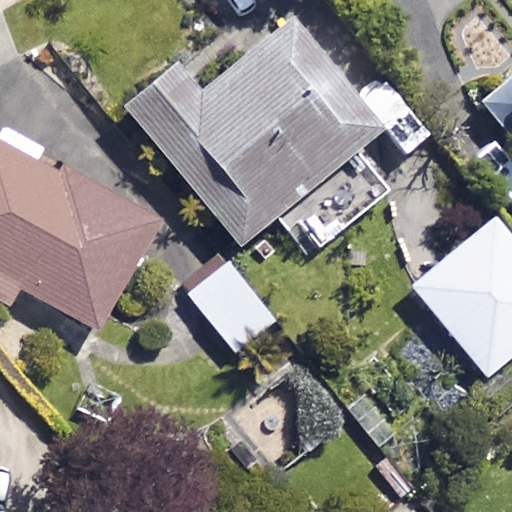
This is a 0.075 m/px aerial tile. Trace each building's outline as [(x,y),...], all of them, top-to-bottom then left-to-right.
[(511,0),(373,0),(407,62),(511,6),(511,0)] [(369,122),(276,8),(186,81),(166,57),(115,99),(230,240),(266,210),(301,253),(379,189),(342,145),(369,122)] [(511,68),(474,102),(511,144),(511,68)] [(0,301),(2,303),(13,284),(88,329),(160,208),(0,112),(0,301)] [(511,344),(511,245),(485,214),(404,283),(480,372),(511,344)] [(267,317),(220,258),(181,290),(228,349),(267,317)]
